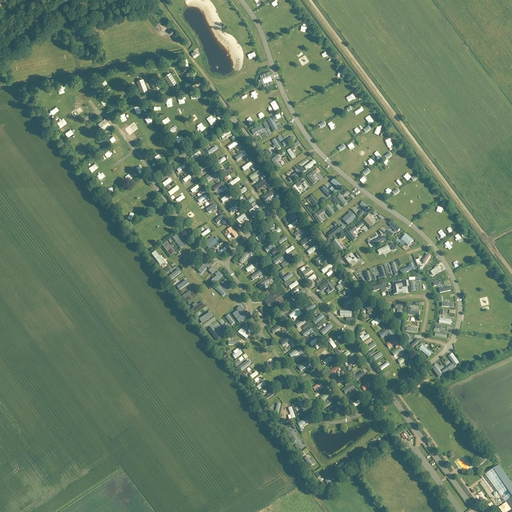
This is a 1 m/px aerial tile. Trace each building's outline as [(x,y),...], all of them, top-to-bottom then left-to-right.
[(273,84),(269,71),(260,74),(260,75),(261,78),(259,79),(260,84),(263,83),(264,86),(265,87),(273,84)] [(275,117),(267,122),(273,132),(278,129),(274,123),(277,121),(275,117)] [(107,122),(106,122),(104,119),(98,124),(100,127),(98,129),(101,132),(102,131),(105,134),(112,129),(109,126),(107,122)] [(266,120),(260,124),(263,129),(267,137),(273,133),(266,120)] [(251,130),(253,134),(263,129),(261,125),(251,130)] [(220,133),(222,138),(232,134),(229,129),(220,133)] [(293,131),(287,134),(289,137),(290,139),(296,137),(293,131)] [(276,138),(270,141),(273,146),(269,149),(271,153),(281,147),(276,138)] [(236,141),(228,146),(230,150),(239,145),(236,141)] [(211,154),(219,148),(216,145),(208,151),(211,154)] [(194,160),(202,155),(200,151),(191,156),(194,160)] [(238,160),(240,159),(242,162),(247,158),(243,151),(235,156),(238,160)] [(278,155),(271,160),(278,170),(282,167),(277,161),(281,159),(278,155)] [(216,162),(218,166),(227,160),(224,157),(216,162)] [(242,167),(245,171),(253,165),(250,161),(242,167)] [(179,173),(186,168),(184,164),(177,169),(179,173)] [(201,166),(203,173),(207,172),(207,174),(210,173),(208,167),(207,167),(206,164),(201,166)] [(260,171),(250,176),(252,180),(262,175),(260,171)] [(313,171),(306,177),(313,185),(317,182),(313,177),(316,174),(313,171)] [(212,176),(215,175),(215,172),(207,173),(208,180),(213,179),(212,176)] [(362,175),(359,179),(366,185),(369,182),(362,175)] [(239,177),(230,182),(232,185),(240,179),(239,177)] [(215,191),(223,186),(221,183),(213,187),(215,191)] [(176,186),(172,188),(171,186),(167,188),(171,195),(178,190),(176,186)] [(237,192),(240,196),(248,190),(245,187),(237,192)] [(194,191),(196,196),(204,192),(202,188),(194,191)] [(206,195),(199,200),(203,204),(209,199),(206,195)] [(232,213),(238,209),(235,205),(229,209),(232,213)] [(188,216),(191,219),(198,215),(195,211),(188,216)] [(319,221),(325,216),(323,213),(319,216),(316,212),(314,214),(319,221)] [(235,219),(238,223),(247,217),(244,213),(235,219)] [(350,218),(345,223),(348,226),(356,218),(351,213),(348,216),(350,218)] [(227,221),(222,215),(214,221),(217,224),(221,220),(224,223),(227,221)] [(369,216),(363,221),(370,227),(375,222),(369,216)] [(195,224),(198,228),(205,223),(202,219),(195,224)] [(296,219),(287,223),(290,228),(299,224),(296,219)] [(390,222),(389,225),(398,232),(400,229),(390,222)] [(227,228),(230,233),(231,232),(235,237),(238,235),(231,225),(227,228)] [(353,228),(346,233),(353,242),(356,239),(352,233),(355,231),(353,228)] [(263,231),(256,237),(258,240),(265,234),(263,231)] [(401,240),(408,246),(413,240),(406,234),(401,240)] [(220,241),(217,238),(207,246),(209,249),(220,241)] [(265,248),(268,252),(276,247),(273,242),(265,248)] [(220,254),(227,250),(225,246),(218,251),(220,254)] [(239,259),(243,262),(249,254),(245,251),(239,259)] [(423,261),(427,263),(432,255),(428,253),(423,261)] [(348,255),(344,258),(351,268),(356,264),(348,255)] [(246,267),(248,271),(250,270),(252,273),(256,271),(252,263),(246,267)] [(414,264),(399,270),(401,275),(416,269),(414,264)] [(433,276),(442,270),(439,266),(431,272),(433,276)] [(260,270),(251,275),(254,279),(262,274),(260,270)] [(307,277),(310,281),(314,279),(313,277),(316,276),(314,273),(307,277)] [(291,289),(299,284),(296,280),(289,285),(291,289)] [(334,290),(328,281),(319,287),(321,291),(327,287),(331,292),(334,290)] [(343,281),(336,287),(339,290),(346,284),(343,281)] [(213,289),(216,294),(221,291),(218,286),(213,289)] [(352,295),(349,289),(342,293),(344,296),(346,295),(348,297),(352,295)] [(265,303),(270,310),(283,301),(278,294),(265,303)] [(198,299),(192,303),(196,308),(202,304),(198,299)] [(248,317),(240,307),(236,310),(241,316),(236,320),(239,324),(248,317)] [(297,316),(301,312),(297,307),(288,314),(291,318),(296,314),(297,316)] [(413,308),(409,308),(408,315),(419,317),(420,313),(412,312),(413,308)] [(380,326),(383,323),(377,316),(371,322),(374,325),(377,323),(380,326)] [(299,326),(304,322),(301,318),(296,322),(299,326)] [(279,323),(271,329),(274,332),(282,326),(279,323)] [(245,337),(247,334),(244,332),(246,330),(241,326),(238,330),(245,337)] [(212,328),(209,331),(217,341),(222,337),(219,334),(217,335),(212,328)] [(392,333),(391,331),(388,332),(387,329),(380,333),(383,338),(392,333)] [(363,341),(370,337),(368,332),(361,335),(363,341)] [(290,336),(280,343),(283,346),(289,342),(291,345),(295,343),(290,336)] [(395,337),(386,343),(389,348),(398,341),(395,337)] [(366,348),(369,351),(376,346),(374,342),(366,348)] [(421,343),(418,346),(428,355),(431,352),(421,343)] [(395,355),(404,350),(401,345),(392,350),(395,355)] [(237,346),(233,349),(234,352),(232,354),(235,358),(242,353),(237,346)] [(324,346),(316,350),(319,354),(326,349),(324,346)] [(292,357),(301,351),(298,348),(290,354),(292,357)] [(440,378),(461,364),(452,351),(447,355),(452,362),(441,369),(437,363),(432,366),(440,378)] [(323,358),(325,364),(333,360),(330,355),(323,358)] [(400,364),(409,361),(406,355),(398,359),(400,364)] [(240,363),(243,367),(250,364),(248,359),(240,363)] [(308,366),(307,363),(310,361),(309,360),(298,365),(301,370),(308,366)] [(388,361),(380,367),(382,370),(390,364),(388,361)] [(329,369),(332,374),(337,370),(336,369),(339,367),(336,363),(329,369)] [(252,378),(258,373),(256,369),(249,374),(252,378)] [(358,380),(366,373),(363,370),(355,376),(358,380)] [(259,389),(266,383),(263,380),(256,385),(259,389)] [(320,381),(313,386),(316,390),(323,385),(320,381)] [(373,396),(369,391),(366,394),(372,402),(380,395),(378,392),(373,396)] [(290,435),(297,445),(300,443),(293,433),(290,435)] [(511,484),(499,465),(485,475),(505,503),(507,502),(511,498),(511,484)]
